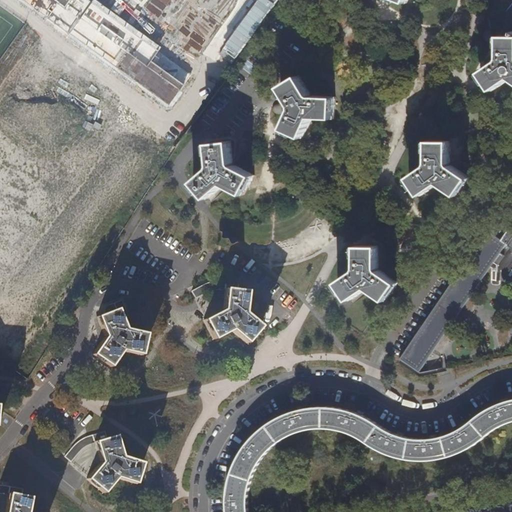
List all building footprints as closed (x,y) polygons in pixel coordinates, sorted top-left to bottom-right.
[(89,0),(114,16),(120,7),(113,3),(115,0),(89,0)] [(142,0),(125,26),(163,50),(196,0),(142,0)] [(501,37),(511,36),(511,6),(503,17),(511,23),(502,33),(501,37)] [(511,36),(501,37),(499,37),(500,58),(499,61),(481,72),(493,90),(511,78),(511,36)] [(487,39),(484,40),(482,41),(481,44),(481,46),(482,49),(483,51),(486,52),(488,53),(491,52),(493,50),(494,48),(494,45),(494,43),(492,41),(489,39),(487,39)] [(301,75),(283,87),(294,105),(294,110),(285,127),(304,137),(313,116),(336,117),(336,96),(314,96),(312,94),(301,75)] [(273,99),(271,99),(269,101),(268,103),(267,106),(268,109),(270,111),(272,112),(275,112),(277,111),(279,110),(281,107),(281,105),(280,102),(278,100),(276,99),(273,99)] [(212,142),(213,164),(211,168),(195,180),(209,197),(225,184),(245,193),(255,175),(233,163),(232,141),(212,142)] [(429,142),(429,162),(428,165),(410,178),(422,195),(440,183),(458,195),(470,177),(452,165),(450,162),(451,141),(429,142)] [(244,144),(241,144),(239,146),(238,148),(238,151),(239,153),(240,156),(243,157),(245,157),(248,156),(250,155),(251,152),(251,150),(251,147),(249,145),(247,144),(244,144)] [(466,149),(464,149),(462,151),(460,153),(460,156),(461,159),(462,161),(465,162),(467,162),(470,161),(472,160),(473,157),(474,155),(473,152),(471,150),(469,149),(466,149)] [(402,359),(418,369),(421,371),(494,263),(511,275),(511,220),(500,212),(488,230),(401,358),(402,359)] [(406,239),(404,240),(402,242),(401,244),(400,247),(401,249),(403,251),(405,253),(408,253),(410,252),(412,250),(414,248),(414,245),(413,243),(411,241),(409,240),(406,239)] [(358,246),(358,266),(357,271),(339,282),(351,299),(370,287),(387,299),(399,282),(380,268),(380,246),(358,246)] [(230,330),(240,339),(252,322),(245,315),(243,308),(244,292),(237,291),(238,283),(215,281),(211,281),(191,291),(195,298),(213,290),(224,290),(223,308),(220,312),(203,320),(212,339),(230,330)] [(92,355),(109,367),(120,350),(139,355),(144,334),(127,331),(123,327),(120,319),(127,316),(120,300),(104,307),(103,315),(97,318),(104,332),(103,339),(92,355)] [(252,322),(240,339),(245,343),(259,327),(252,322)] [(229,511),(249,511),(250,511),(250,499),(251,488),(256,475),(261,464),(268,455),(282,443),(299,434),(314,430),(333,430),(354,436),(369,443),(382,453),(398,458),(415,462),(433,463),(450,459),(465,454),(478,447),(491,435),(504,428),(511,424),(511,403),(510,404),(491,412),(474,424),(460,434),(445,440),(432,442),(411,441),(399,438),(381,427),(363,418),(345,412),(325,411),(306,412),(287,418),(269,428),(254,441),(241,457),(233,476),(229,496),(229,511)] [(87,479),(97,489),(101,493),(105,489),(115,478),(134,483),(140,464),(122,458),(118,454),(113,437),(105,439),(102,431),(89,436),(73,446),(63,456),(68,461),(79,451),(93,442),(98,460),(97,467),(87,479)] [(6,502),(26,505),(28,497),(21,496),(22,488),(10,487),(0,486),(0,494),(8,494),(6,502)] [(25,511),(26,505),(6,502),(5,511),(4,511),(25,511)]
